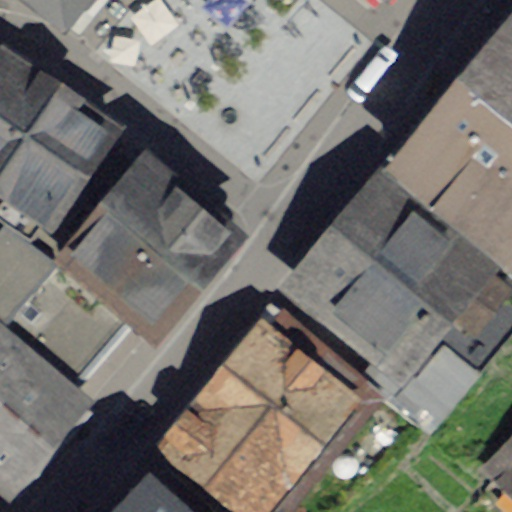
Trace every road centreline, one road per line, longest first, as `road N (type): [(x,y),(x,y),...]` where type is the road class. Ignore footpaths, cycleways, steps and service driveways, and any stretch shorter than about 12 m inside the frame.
road 1 (tertiary): [(278,231),(156,389),(47,511)]
road 2 (residential): [(278,231),(57,47),(0,34)]
road 3 (tertiary): [(463,0),(278,231)]
